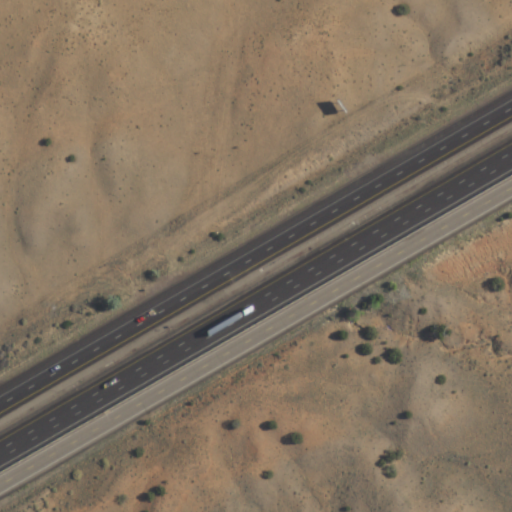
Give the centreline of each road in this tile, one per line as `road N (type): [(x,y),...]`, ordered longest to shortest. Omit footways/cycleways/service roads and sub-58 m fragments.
road 1 (motorway): [(0,463),(511,162)]
road 2 (residential): [(0,486),(511,188)]
road 3 (motorway): [(511,113),(0,410)]
